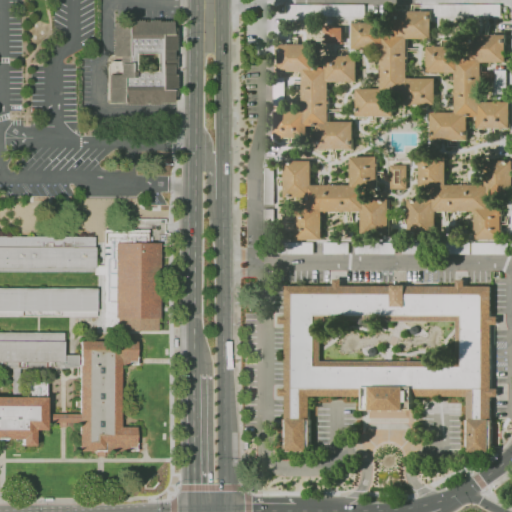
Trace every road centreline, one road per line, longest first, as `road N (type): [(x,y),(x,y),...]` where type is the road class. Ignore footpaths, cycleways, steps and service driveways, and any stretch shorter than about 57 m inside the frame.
road 1 (primary): [(210,7),(197,50),(196,373)]
road 2 (primary): [(225,511),(224,206)]
road 3 (primary): [(224,166),(222,51),(210,7)]
road 4 (primary): [(196,373),(195,511)]
